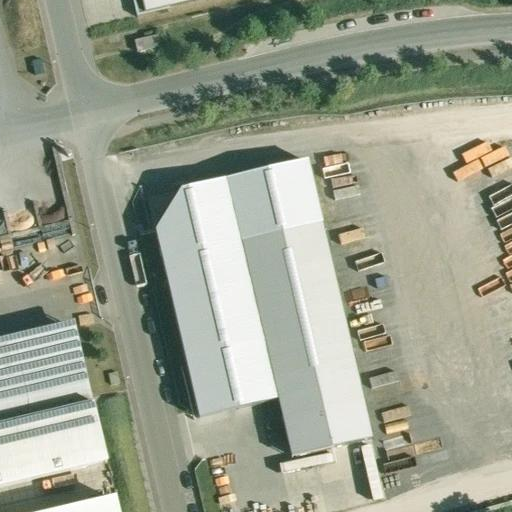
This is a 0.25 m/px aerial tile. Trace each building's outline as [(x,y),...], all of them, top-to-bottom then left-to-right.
[(136,0),(141,18),(215,0),(136,0)] [(0,238),(9,236),(0,195),(0,238)] [(323,225),(241,244),(290,459),(371,440),(323,225)] [(73,324),(0,341),(0,488),(106,464),(73,324)] [(119,511),(116,498),(56,511),(119,511)]
